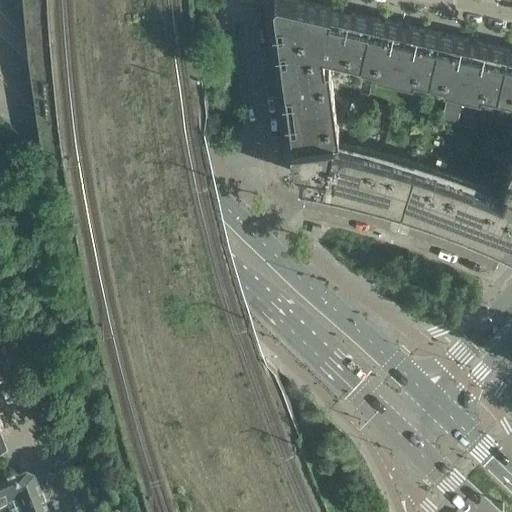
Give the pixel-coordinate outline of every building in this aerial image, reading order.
[(360,56),(369,15),(303,0),(273,0),(285,80),(328,74),(325,48),(360,56)] [(393,68),(404,23),(369,15),(360,56),(359,60),(393,68)] [(427,72),(436,31),(404,23),(393,68),(411,72),(412,68),(427,72)] [(459,83),(470,38),(436,31),(427,72),(442,75),(441,79),(459,83)] [(493,87),(503,46),(470,38),(459,83),(478,88),(479,84),(493,87)] [(511,48),(503,46),(493,87),(492,91),(511,95),(511,48)] [(337,124),(330,74),(328,74),(285,80),(292,136),(334,130),(336,130),(335,124),(337,124)] [(395,198),(407,159),(389,154),(365,148),(345,143),(332,140),(334,130),(292,136),(290,136),(293,156),(295,156),(298,174),(312,177),(326,180),(346,184),(360,188),(373,191),(395,198)] [(511,242),(511,183),(510,183),(503,195),(484,187),(464,179),(458,177),(446,172),(433,168),(420,164),(407,159),(395,198),(409,202),(423,206),(436,211),(457,219),(470,224),(483,230),(497,236),(511,242)] [(38,511),(35,501),(27,498),(0,508),(0,511),(38,511)]
